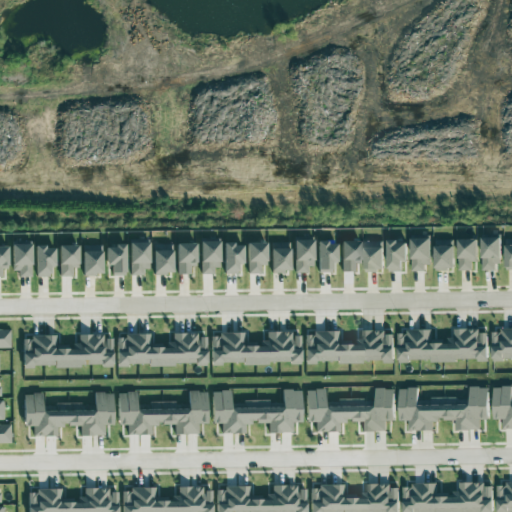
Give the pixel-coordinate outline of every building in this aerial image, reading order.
[(499,237),(481,237),(481,271),(499,270),(499,237)] [(428,238),(410,238),(411,271),(429,271),(428,238)] [(310,239),(292,240),(293,273),(311,273),(310,239)] [(458,271),(472,270),(472,262),(477,262),(477,239),(457,239),(458,271)] [(453,240),(433,240),(434,270),(453,270),(453,240)] [(198,241),(199,275),(212,274),(212,268),(218,267),(217,241),(198,241)] [(340,241),(340,272),(353,272),(353,263),(359,264),(359,241),(340,241)] [(382,271),(383,241),(363,241),(363,271),(382,271)] [(402,271),(402,262),(406,262),(406,241),(386,241),(387,272),(402,271)] [(146,242),(128,243),(128,276),(146,276),(146,242)] [(264,242),(245,243),(246,274),(260,273),(260,265),(265,265),(264,242)] [(288,272),(288,243),(269,242),(269,272),(288,272)] [(335,242),(316,242),(316,272),(330,272),(330,263),(335,263),(335,242)] [(194,243),(175,244),(175,275),(189,274),(189,266),(194,266),(194,243)] [(10,244),(10,271),(17,271),(17,277),(30,277),(30,244),(10,244)] [(170,245),(151,244),(151,274),(170,274),(170,245)] [(221,244),(222,273),(236,273),(236,264),(241,264),(241,244),(221,244)] [(58,277),(72,276),(72,268),(77,268),(77,245),(57,246),(58,277)] [(100,245),(80,245),(81,275),(100,275),(100,245)] [(123,245),(104,246),(104,265),(110,265),(110,276),(124,276),(123,245)] [(33,277),(48,277),(48,268),(52,268),(53,247),(34,247),(33,277)] [(492,361),(511,360),(511,328),(500,329),(500,333),(491,333),(492,361)] [(9,331),(0,330),(0,348),(9,349),(9,331)] [(337,331),(311,332),(311,335),(303,335),(303,364),(393,361),(393,334),(385,335),(385,330),(359,331),(359,339),(353,339),(354,344),(337,345),(337,331)] [(398,362),(487,361),(487,330),(453,331),(453,338),(447,338),(447,342),(431,342),(431,330),(406,330),(406,334),(397,334),(398,362)] [(209,336),(217,336),(217,332),(242,332),(242,346),(259,346),(259,340),(265,340),(265,331),(290,331),(290,339),(291,339),(291,335),(299,335),(299,365),(288,365),(288,362),(267,362),(267,365),(242,365),(242,362),(220,362),(220,365),(209,365),(209,336)] [(113,337),(114,364),(116,364),(116,366),(126,366),(126,364),(147,364),(147,366),(172,366),(172,363),(194,363),(194,366),(205,366),(205,336),(196,336),(196,339),(196,333),(171,333),(171,342),(164,342),(164,346),(149,346),(149,333),(122,333),(122,337),(113,337)] [(21,339),(29,339),(29,336),(54,335),(54,349),(70,349),(70,343),(77,343),(77,335),(102,334),(102,341),(102,338),(110,338),(111,368),(100,368),(100,364),(79,364),(79,367),(54,368),(54,364),(31,364),(31,367),(22,368),(21,339)] [(417,405),(417,388),(399,388),(398,421),(408,421),(408,431),(432,431),(432,420),(455,420),(455,430),(479,430),(479,420),(488,420),(488,387),(469,387),(469,405),(456,405),(456,397),(430,397),(430,405),(417,405)] [(492,387),(493,420),(502,419),(502,430),(511,429),(511,397),(511,398),(511,387),(492,387)] [(394,389),(375,389),(375,406),(362,406),(362,399),(336,399),(336,407),(323,407),(323,390),(305,390),(304,422),(314,422),(314,432),(338,432),(338,422),(361,422),(361,431),(385,431),(385,421),(394,421),(394,389)] [(117,393),(124,393),(124,392),(134,392),(134,410),(147,410),(147,401),(173,401),(173,409),(185,409),(185,390),(197,390),(197,392),(205,391),(205,424),(197,424),(197,435),(172,435),(172,424),(161,424),(161,422),(155,422),(155,425),(149,425),(149,433),(127,433),(127,424),(117,424),(117,393)] [(281,404),(269,404),(268,400),(242,401),(243,408),(229,408),(229,391),(210,391),(211,423),(219,423),(220,434),(243,433),(243,423),(267,423),(267,433),(292,433),(291,423),(301,422),(299,390),(280,390),(281,404)] [(22,396),(23,425),(32,425),(32,435),(53,435),(53,426),(79,425),(79,435),(102,435),(102,425),(111,425),(111,393),(103,393),(103,391),(91,391),(91,410),(40,410),(40,393),(31,393),(31,396),(22,396)] [(0,424),(0,443),(9,444),(9,425),(0,424)] [(436,485),(402,485),(402,511),(492,511),(492,483),(458,484),(459,496),(436,496),(436,485)] [(511,511),(511,483),(496,484),(496,511),(511,511)] [(342,485),(308,486),(308,511),(398,511),(397,488),(390,488),(390,484),(364,485),(365,496),(342,497),(342,485)] [(214,511),(304,511),(304,489),(296,490),(296,485),(271,486),(271,496),(260,496),(248,496),(248,487),(214,488),(214,511)] [(154,488),(129,488),(129,492),(119,492),(120,511),(209,511),(209,488),(176,489),(177,499),(154,500),(154,488)] [(59,489),(34,490),(34,493),(25,493),(25,511),(116,511),(115,489),(82,490),(82,501),(59,502),(59,489)]
